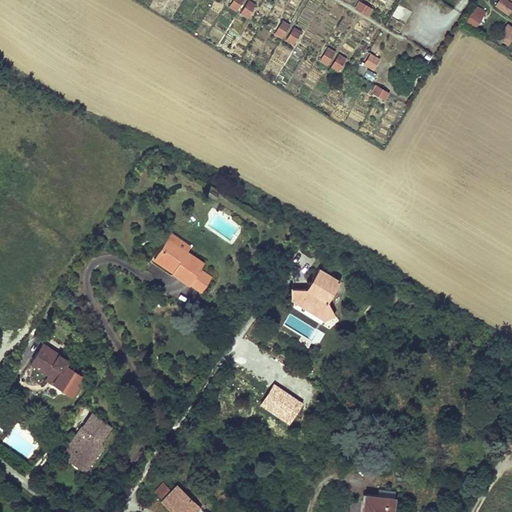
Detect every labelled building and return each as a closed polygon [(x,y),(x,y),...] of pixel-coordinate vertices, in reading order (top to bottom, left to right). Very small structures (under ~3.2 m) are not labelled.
[(511,3),(508,0),(496,0),(493,4),(506,15),(511,8),(511,3)] [(244,9),(250,13),(255,5),(249,1),(244,9)] [(363,1),(359,8),(368,13),(371,6),(363,1)] [(473,3),(464,21),(477,27),(485,10),(473,3)] [(278,30),(285,34),(290,25),(283,21),(278,30)] [(507,46),(511,38),(511,25),(507,23),(496,39),(507,46)] [(289,37),(295,41),(301,32),(294,28),(289,37)] [(323,57),(329,61),(335,52),(328,48),(323,57)] [(369,51),(362,64),(373,70),(380,58),(369,51)] [(334,64),(340,67),(345,59),(339,55),(334,64)] [(384,96),(388,90),(379,85),(375,91),(384,96)] [(191,247),(172,234),(164,246),(164,245),(157,256),(155,254),(150,262),(172,277),(170,281),(186,291),(190,284),(199,270),(204,263),(188,252),(191,247)] [(150,262),(146,268),(168,283),(170,281),(172,277),(150,262)] [(212,277),(199,270),(190,284),(203,292),(212,277)] [(340,283),(319,270),(310,284),(313,286),(309,292),(306,291),(292,290),(291,302),(302,303),(319,314),(324,322),(335,316),(328,304),(340,283)] [(319,314),(302,303),(291,302),(324,322),(319,314)] [(51,371),(58,375),(55,379),(73,391),(85,372),(68,361),(70,357),(46,341),(34,359),(51,371)] [(49,375),(55,379),(58,375),(51,371),(49,375)] [(112,422),(94,409),(84,422),(83,423),(86,425),(82,431),(79,429),(70,441),(72,442),(65,452),(81,464),(95,445),(103,444),(102,436),(112,422)] [(65,452),(72,442),(70,441),(63,451),(65,452)] [(85,468),(103,444),(95,445),(81,464),(85,468)] [(370,481),(384,466),(372,454),(358,469),(370,481)] [(166,496),(173,488),(165,480),(158,488),(166,496)] [(166,496),(164,498),(178,511),(177,511),(194,511),(201,506),(178,483),(173,488),(166,496)] [(378,495),(395,497),(396,491),(378,489),(378,495)] [(365,493),(362,511),(393,511),(394,508),(395,497),(378,495),(365,493)]
